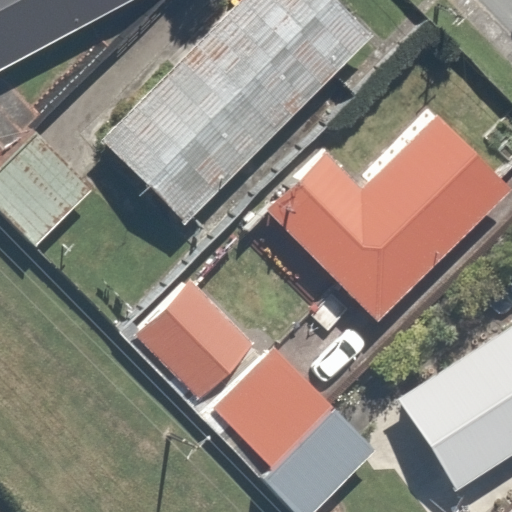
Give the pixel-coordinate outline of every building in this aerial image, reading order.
[(0,0),(0,78),(142,0),(0,0)] [(386,38),(343,0),(218,0),(92,146),(206,245),(386,38)] [(356,185),(311,145),(256,207),(379,317),(504,177),(426,107),(356,185)] [(3,147),(0,149),(0,212),(31,243),(88,185),(26,124),(3,147)] [(179,399),(248,330),(184,266),(115,335),(179,399)] [(511,467),(511,300),(390,395),(471,499),(511,467)] [(263,344),(202,405),(262,464),(253,473),(293,511),(361,443),(263,344)]
